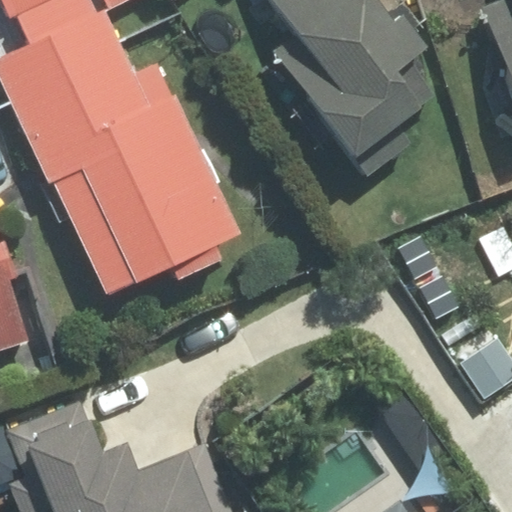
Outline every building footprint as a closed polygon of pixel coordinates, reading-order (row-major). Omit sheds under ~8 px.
[(0,0),(0,22),(49,0),(0,0)] [(127,0),(91,0),(100,17),(129,4),(127,0)] [(348,0),(249,0),(276,50),(259,61),(265,70),(257,75),(330,171),(340,165),(353,182),(403,143),(391,128),(422,103),(394,72),(407,60),(385,27),(374,37),(348,0)] [(511,0),(496,0),(499,9),(469,20),(507,146),(511,144),(511,0)] [(137,114),(93,21),(0,63),(0,110),(91,307),(226,244),(160,104),(137,114)] [(0,351),(15,346),(0,300),(0,351)] [(87,454),(67,405),(0,428),(0,459),(9,481),(0,485),(0,500),(4,511),(220,511),(191,445),(112,474),(101,448),(87,454)]
